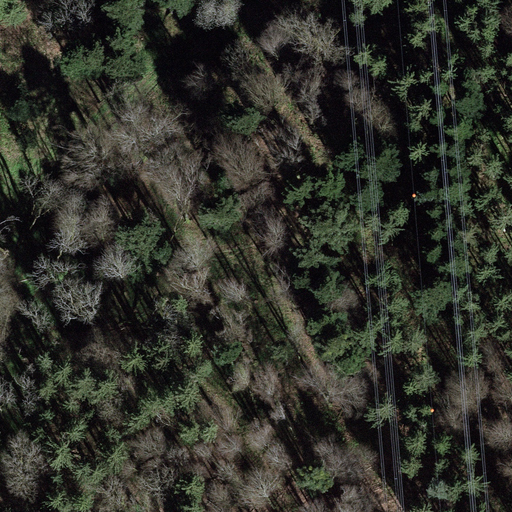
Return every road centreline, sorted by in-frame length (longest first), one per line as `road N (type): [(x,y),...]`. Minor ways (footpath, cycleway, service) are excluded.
road 1 (track): [(0,223),(218,0)]
road 2 (track): [(43,511),(0,332)]
